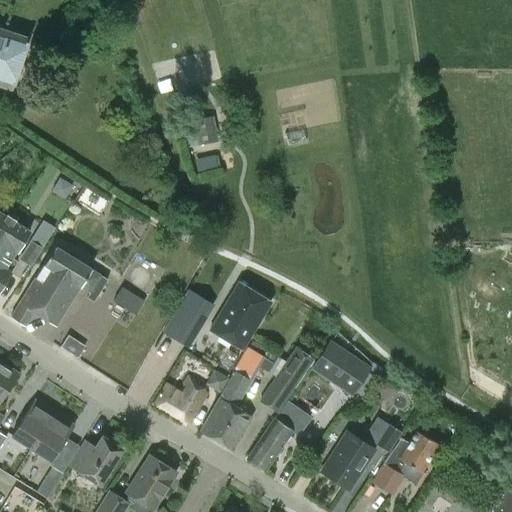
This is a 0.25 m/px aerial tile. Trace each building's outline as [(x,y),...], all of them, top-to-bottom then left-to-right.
[(26,36),(0,27),(0,87),(8,90),(26,36)] [(248,135),(220,135),(221,147),(249,147),(248,135)] [(225,154),(192,158),(195,179),(228,175),(225,154)] [(0,233),(9,218),(0,212),(0,233)] [(0,288),(10,272),(4,269),(15,251),(16,252),(30,231),(9,218),(0,233),(0,288)] [(30,240),(18,259),(31,267),(43,248),(30,240)] [(56,325),(79,287),(89,293),(86,297),(93,302),(107,279),(101,276),(101,275),(90,269),(91,269),(54,246),(10,316),(10,317),(24,325),(33,311),(56,325)] [(140,256),(133,276),(156,284),(163,264),(140,256)] [(242,348),(269,302),(238,283),(210,329),(242,348)] [(122,287),(113,301),(136,315),(144,301),(122,287)] [(196,334),(214,305),(188,289),(170,318),(196,334)] [(67,335),(60,347),(77,359),(84,345),(67,335)] [(219,397),(200,431),(232,449),(251,415),(244,412),(244,411),(236,406),(250,381),(248,379),(255,368),(256,366),(275,376),(285,361),(275,355),(252,340),(248,347),(247,346),(233,370),(218,397),(219,397)] [(360,365),(362,362),(330,340),(312,367),(343,388),(360,365)] [(276,413),(285,400),(314,359),(295,346),(259,401),(276,413)] [(0,401),(18,374),(0,361),(0,401)] [(370,368),(362,362),(360,365),(343,388),(352,394),(355,391),(364,397),(377,377),(368,371),(370,368)] [(220,391),(228,378),(214,369),(206,383),(220,391)] [(192,385),(195,379),(188,375),(179,391),(167,385),(157,404),(190,422),(206,393),(192,385)] [(10,435),(31,448),(54,412),(34,399),(10,435)] [(298,409),(285,400),(276,413),(277,413),(278,413),(275,417),(273,420),(272,419),(252,449),(246,458),(265,470),(280,449),(291,432),(285,428),(298,409)] [(51,461),(59,449),(74,425),(54,412),(31,448),(32,449),(51,461)] [(377,415),(365,433),(376,440),(389,422),(377,415)] [(384,463),(403,475),(409,465),(421,472),(434,449),(438,443),(415,430),(407,443),(400,438),(384,463)] [(370,450),(341,432),(315,472),(343,489),(370,450)] [(121,449),(102,437),(95,448),(85,442),(80,449),(70,466),(80,473),(79,473),(100,486),(123,450),(121,449)] [(175,473),(150,456),(127,492),(129,493),(125,499),(132,503),(128,508),(133,511),(146,511),(150,507),(152,508),(175,473)] [(392,496),(404,475),(403,475),(384,463),(382,462),(370,482),(392,496)] [(52,467),(36,491),(47,498),(62,473),(52,467)] [(511,511),(511,491),(504,486),(498,495),(500,497),(496,504),(494,502),(488,511),(511,511)] [(124,511),(130,503),(109,489),(94,511),(124,511)]
